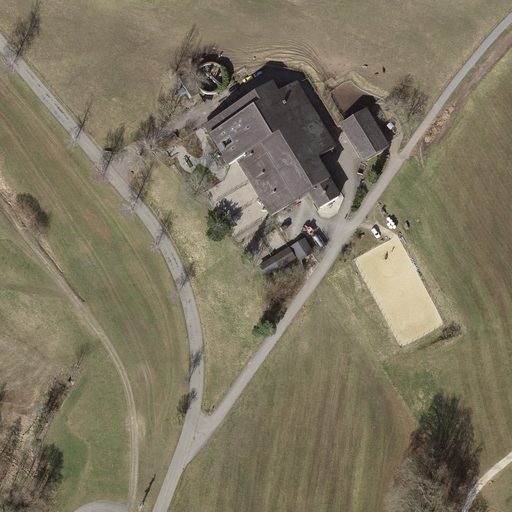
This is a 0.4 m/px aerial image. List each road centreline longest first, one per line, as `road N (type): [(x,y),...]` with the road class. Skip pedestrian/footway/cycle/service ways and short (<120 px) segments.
road 1 (tertiary): [(0,43),(154,228),(188,302),(197,391),(160,511)]
road 2 (track): [(0,205),(123,370),(133,409),(129,511)]
road 3 (track): [(403,157),(511,17)]
